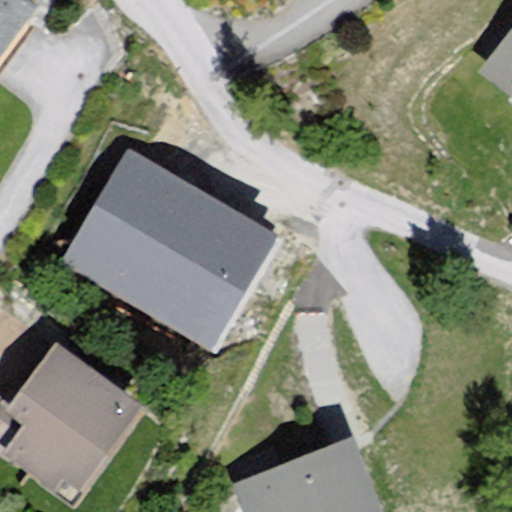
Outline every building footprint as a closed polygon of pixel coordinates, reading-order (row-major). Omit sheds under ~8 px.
[(23,0),(0,0),(0,114),(62,25),(23,0)] [(511,63),(495,85),(511,98),(511,63)] [(254,204),(117,121),(51,228),(189,312),(254,204)] [(175,400),(77,345),(32,412),(50,421),(21,457),(97,507),(175,400)] [(414,511),(380,435),(255,485),(266,511),(414,511)]
